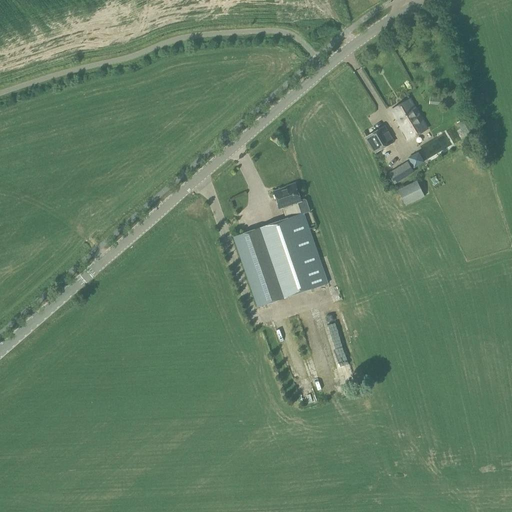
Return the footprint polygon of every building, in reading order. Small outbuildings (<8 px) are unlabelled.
[(459,98),(454,90),(441,98),(446,106),(459,98)] [(410,99),(391,111),(409,140),(428,129),(410,99)] [(468,117),(457,123),(460,128),(471,122),(468,117)] [(394,142),(385,126),(365,138),(375,154),(394,142)] [(425,163),(419,152),(408,157),(413,169),(425,163)] [(407,162),(387,174),(394,185),(415,173),(407,162)] [(398,190),(406,205),(424,196),(417,181),(398,190)] [(286,219),(247,232),(234,237),(258,307),(271,303),(328,283),(304,214),(309,212),(310,210),(306,200),(304,200),(301,201),(295,184),(287,186),(287,188),(274,192),(280,209),(283,208),(286,219)]
